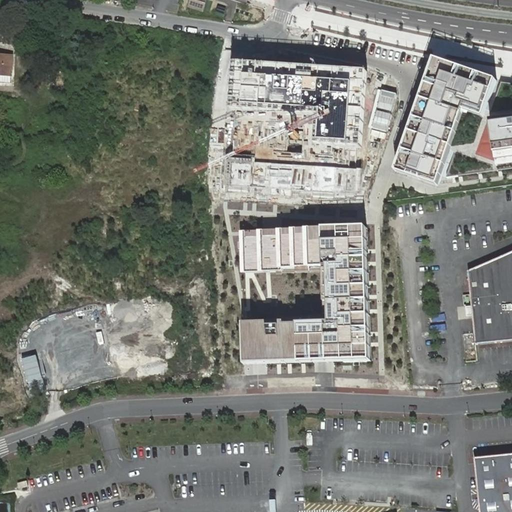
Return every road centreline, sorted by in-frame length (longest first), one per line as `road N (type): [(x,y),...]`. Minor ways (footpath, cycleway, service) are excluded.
road 1 (unclassified): [(0,449),(124,409),(511,398)]
road 2 (unknown): [(216,29),(203,169),(220,402)]
road 3 (residential): [(277,23),(280,39),(405,78),(409,102),(372,218)]
road 4 (residential): [(46,0),(260,34),(277,23)]
